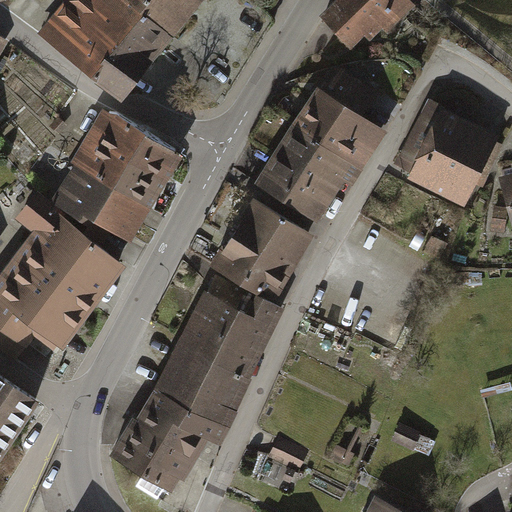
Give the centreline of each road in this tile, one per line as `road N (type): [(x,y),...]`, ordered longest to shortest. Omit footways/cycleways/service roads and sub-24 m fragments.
road 1 (residential): [(207,511),(295,312),(421,96),(448,72),(474,73),(511,103)]
road 2 (tertiary): [(89,405),(226,149)]
road 3 (residential): [(226,149),(103,94),(0,20)]
road 4 (tertiary): [(226,149),(317,0)]
road 5 (residential): [(11,500),(55,428),(89,405)]
